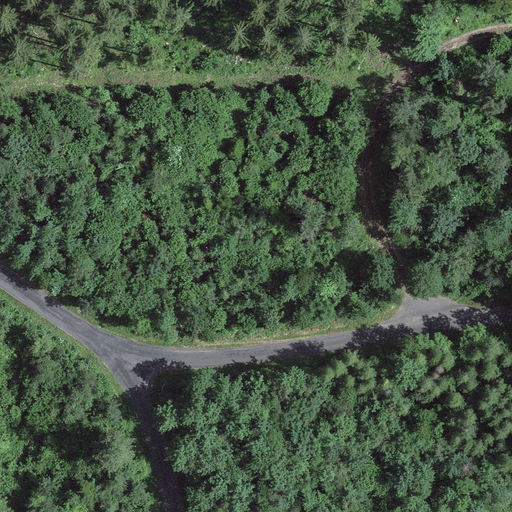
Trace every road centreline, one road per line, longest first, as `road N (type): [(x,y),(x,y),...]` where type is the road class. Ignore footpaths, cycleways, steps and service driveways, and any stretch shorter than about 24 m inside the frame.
road 1 (track): [(435,328),(377,213),(365,170),(372,127),(397,79),(441,46),(511,30)]
road 2 (unclassified): [(124,354),(236,356),(511,315)]
road 3 (unclassified): [(124,354),(168,511)]
road 4 (unclassified): [(0,278),(124,354)]
